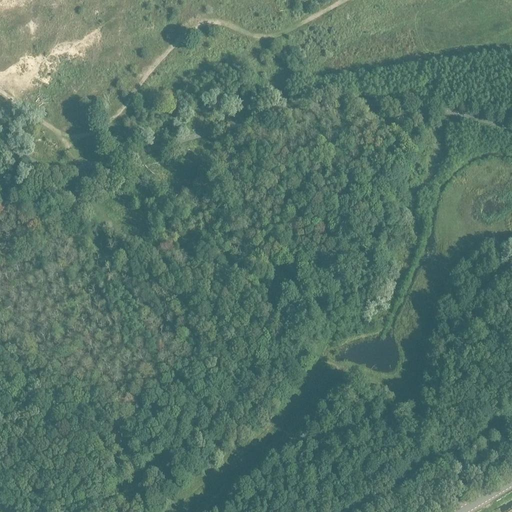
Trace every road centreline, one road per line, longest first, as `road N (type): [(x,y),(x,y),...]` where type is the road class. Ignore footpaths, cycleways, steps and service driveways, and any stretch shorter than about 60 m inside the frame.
road 1 (track): [(320,358),(149,248)]
road 2 (track): [(350,511),(511,421)]
